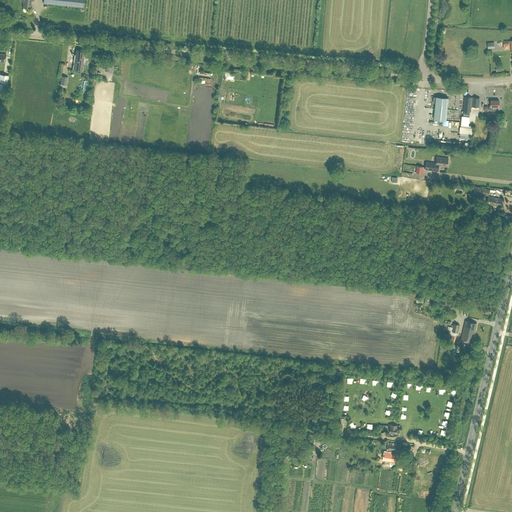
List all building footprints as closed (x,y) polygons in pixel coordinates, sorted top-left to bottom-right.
[(30,8),(30,0),(22,0),(22,3),(23,3),(23,7),(23,10),(24,11),(25,11),(27,10),(27,8),(30,8)] [(80,72),(80,69),(82,70),(84,58),(83,58),(84,51),(76,50),(75,58),(74,58),(73,68),(75,69),(74,72),(80,72)] [(8,75),(0,74),(0,89),(6,90),(8,75)] [(471,112),(472,97),(465,96),(463,111),(471,112)] [(446,120),(448,98),(436,97),(433,97),(433,102),(435,103),(434,119),(446,120)] [(480,99),(472,98),(471,108),(479,108),(480,99)] [(499,100),(491,100),(491,106),(489,106),(489,110),(495,111),(495,106),(499,107),(499,100)] [(426,162),(425,169),(438,171),(439,166),(447,167),(448,158),(436,157),(435,163),(426,162)] [(490,190),(475,187),(474,192),(488,196),(490,190)] [(486,203),(501,207),(502,199),(488,196),(486,203)] [(444,301),(443,305),(448,306),(448,308),(452,309),(454,301),(447,300),(447,301),(444,301)] [(466,321),(461,340),(472,343),(477,324),(466,321)] [(458,332),(460,324),(453,323),(451,331),(458,332)] [(450,343),(448,349),(450,349),(449,353),(459,356),(461,347),(460,347),(460,346),(458,346),(458,345),(450,343)] [(397,425),(391,424),(390,432),(398,433),(399,428),(397,428),(397,425)] [(314,449),(316,439),(314,438),(314,436),(309,436),(308,446),(305,446),(304,452),(310,453),(311,448),(314,449)] [(392,456),(393,451),(399,452),(400,444),(388,442),(387,450),(391,451),(390,452),(386,451),(385,455),(392,456)]
